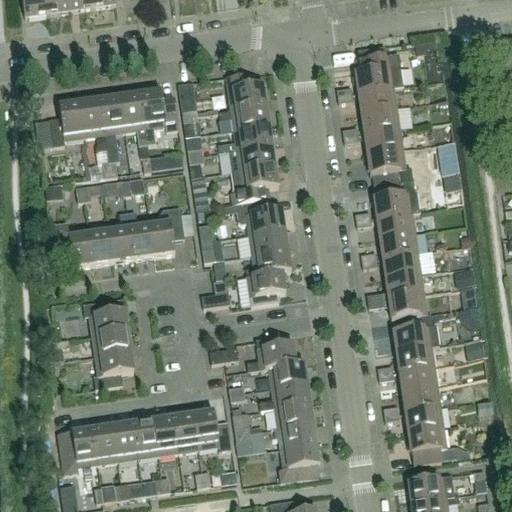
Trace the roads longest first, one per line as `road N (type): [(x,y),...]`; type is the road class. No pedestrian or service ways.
road 1 (unclassified): [(0,70),(250,38),(286,48)]
road 2 (unclassified): [(329,320),(301,71),(286,48)]
road 3 (unclassified): [(357,511),(329,320)]
road 4 (residential): [(91,413),(193,400),(185,340)]
road 5 (residential): [(185,340),(177,279),(76,292)]
road 6 (residential): [(185,340),(329,320)]
road 7 (residential): [(313,36),(454,17)]
